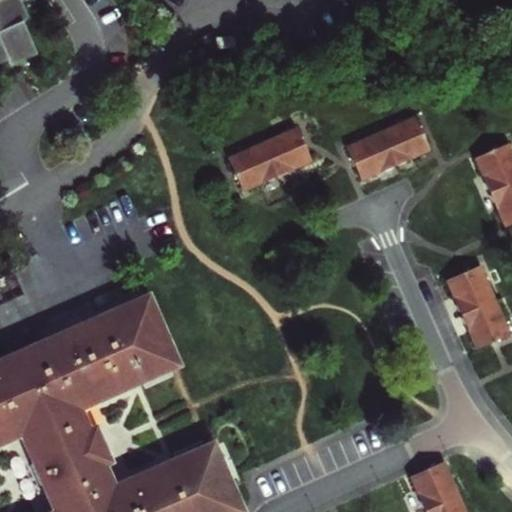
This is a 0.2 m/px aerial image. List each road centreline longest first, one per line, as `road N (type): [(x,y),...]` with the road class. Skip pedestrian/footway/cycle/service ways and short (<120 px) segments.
road 1 (residential): [(470,426),(378,210)]
road 2 (residential): [(271,511),(470,426)]
